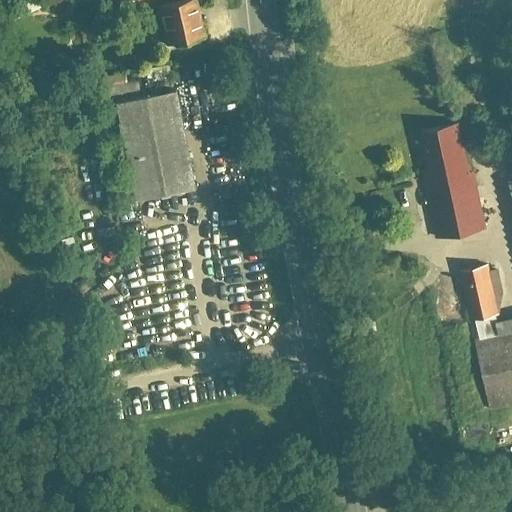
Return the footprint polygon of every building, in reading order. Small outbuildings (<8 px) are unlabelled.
[(164,10),(172,52),(205,46),(197,4),(164,10)] [(141,204),(201,191),(181,93),(121,105),(141,204)] [(511,117),(476,126),(485,163),(511,156),(511,117)] [(413,135),(436,241),(479,231),(456,125),(413,135)] [(458,276),(471,323),(503,315),(490,267),(458,276)] [(511,330),(478,338),(495,419),(511,414),(511,330)]
